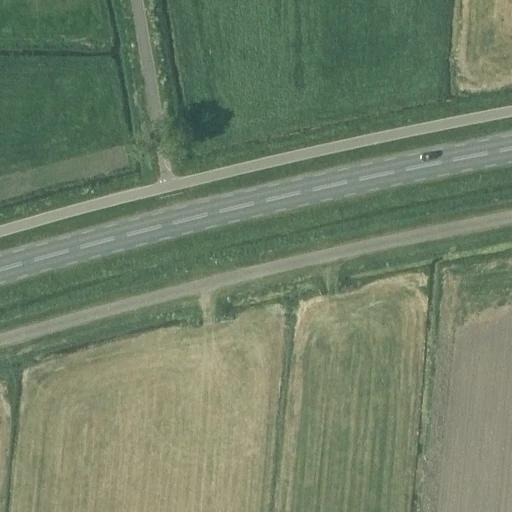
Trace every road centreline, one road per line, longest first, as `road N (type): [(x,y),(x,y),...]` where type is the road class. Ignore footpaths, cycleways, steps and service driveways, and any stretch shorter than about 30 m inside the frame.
road 1 (unclassified): [(511,217),(345,251),(0,341)]
road 2 (secondary): [(0,267),(511,149)]
road 3 (unclassified): [(170,183),(137,0)]
